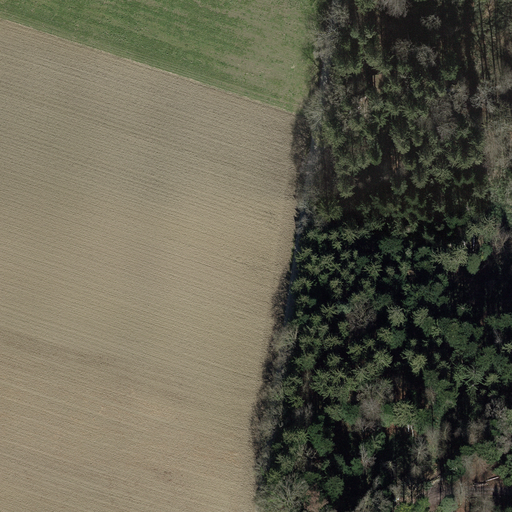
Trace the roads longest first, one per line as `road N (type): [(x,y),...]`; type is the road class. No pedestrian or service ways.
road 1 (track): [(337,0),(262,511)]
road 2 (track): [(511,494),(266,487)]
road 3 (track): [(511,98),(416,94),(372,107),(315,147)]
